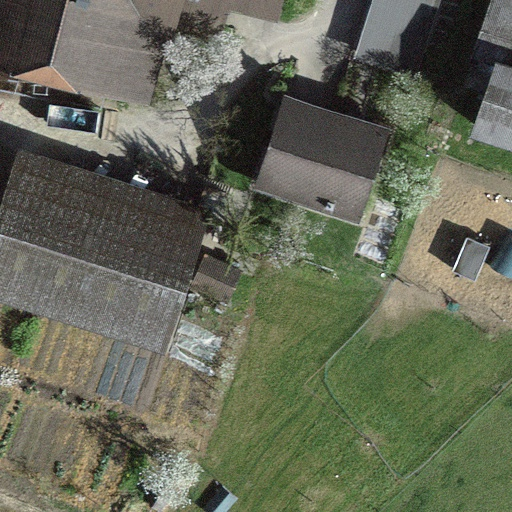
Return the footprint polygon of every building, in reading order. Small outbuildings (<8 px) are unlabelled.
[(0,0),(0,55),(31,63),(105,82),(145,92),(168,0),(0,0)] [(373,0),(359,49),(412,65),(432,0),(373,0)] [(511,0),(490,0),(475,44),(511,56),(511,73),(494,67),(473,128),(511,140),(511,0)] [(382,133),(331,116),(280,100),(280,102),(291,106),(272,164),(282,167),(273,192),(354,218),(382,133)] [(191,228),(17,172),(0,223),(0,282),(154,332),(151,342),(154,343),(191,228)]
